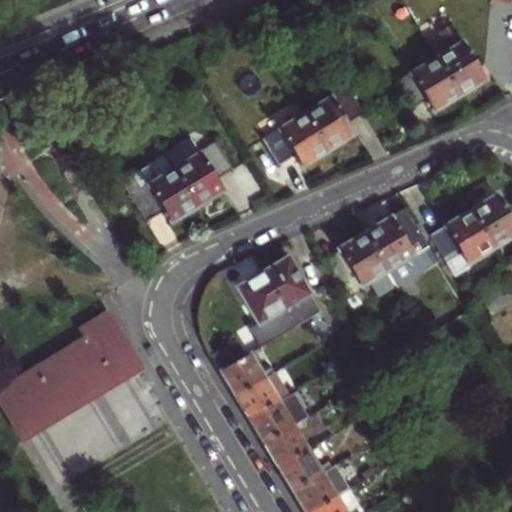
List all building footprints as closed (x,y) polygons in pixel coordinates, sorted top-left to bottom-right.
[(449,51),(436,58),(459,97),(475,87),(485,81),(452,25),(439,33),(449,51)] [(451,102),(459,97),(436,58),(393,84),(409,110),(425,101),(433,113),(451,102)] [(346,88),(304,114),(328,153),(347,141),(354,137),(346,125),(363,115),(346,88)] [(307,166),(328,153),(304,114),(262,140),(278,167),(294,157),(302,169),(307,166)] [(191,139),(164,155),(196,208),(215,197),(223,192),(215,180),(232,170),(215,144),(199,154),(191,139)] [(179,219),(196,208),(164,155),(138,172),(122,181),(146,222),(163,212),(170,224),(179,219)] [(497,195),(470,211),(493,250),(511,238),(511,220),(505,209),(497,195)] [(388,272),(429,247),(406,209),(379,225),(364,233),(388,272)] [(444,227),(432,234),(430,235),(446,261),(447,260),(459,253),(467,266),(493,250),(470,211),(450,223),(444,227)] [(395,284),(388,272),(364,233),(350,242),(338,249),(339,252),(359,286),(361,288),(369,283),(376,292),(379,293),(395,284)] [(324,261),(344,295),(359,286),(339,252),(324,261)] [(459,253),(447,260),(446,261),(454,274),(456,273),(467,266),(459,253)] [(274,266),(262,273),(295,329),(321,314),(288,258),(274,266)] [(260,350),(295,329),(262,273),(251,279),(236,288),(257,325),(249,330),(260,350)] [(511,301),(511,286),(510,284),(485,299),(475,305),(476,307),(483,319),(511,301)] [(327,285),(316,292),(323,303),(334,296),(327,285)] [(477,286),(467,291),(465,292),(473,306),(475,305),(485,299),(477,286)] [(0,405),(19,437),(138,365),(108,315),(81,332),(86,340),(0,391),(0,405)] [(371,330),(385,353),(396,346),(382,323),(371,330)] [(235,341),(210,356),(220,373),(245,358),(235,341)] [(228,387),(234,397),(274,373),(267,362),(257,367),(250,356),(245,358),(220,373),(228,387)] [(142,372),(138,365),(19,437),(23,444),(32,438),(86,405),(142,372)] [(288,397),(274,373),(234,397),(244,413),(248,420),(288,397)] [(263,444),(302,420),(318,410),(315,405),(305,412),(294,393),(288,397),(248,420),(258,435),(263,444)] [(306,426),(302,420),(263,444),(271,458),(277,468),(307,450),(296,431),(306,426)] [(318,468),(307,450),(277,468),(285,482),(291,492),(331,468),(327,462),(318,468)] [(345,491),(348,489),(334,466),(331,468),(291,492),(300,506),(303,511),(310,511),(335,497),(345,491)] [(350,511),(355,509),(345,491),(335,497),(344,511),(350,511)] [(357,511),(355,509),(350,511),(344,511),(335,497),(310,511),(357,511)]
